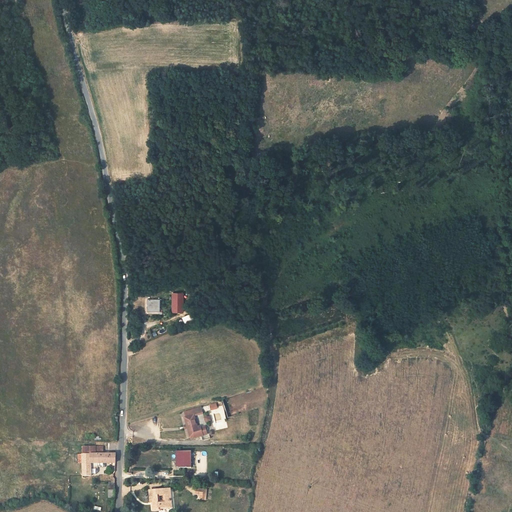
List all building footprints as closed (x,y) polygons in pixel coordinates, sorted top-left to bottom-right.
[(182,292),(171,292),(172,311),(183,310),(182,292)] [(160,300),(147,300),(147,312),(160,312),(160,300)] [(182,317),(184,323),(193,320),(191,314),(182,317)] [(210,405),(211,411),(218,409),(216,403),(210,405)] [(194,414),(185,416),(190,436),(193,437),(203,434),(201,427),(197,428),(194,414)] [(209,415),(203,417),(206,423),(211,421),(209,415)] [(196,452),(180,452),(180,468),(195,469),(196,452)] [(116,453),(93,453),(82,454),(78,454),(78,462),(82,462),(83,482),(92,482),(92,467),(89,466),(89,463),(116,461),(116,458),(116,453)] [(111,484),(106,484),(107,498),(116,498),(116,479),(111,479),(111,484)] [(171,504),(171,499),(172,499),(172,487),(153,488),(153,500),(156,500),(156,508),(161,507),(161,505),(171,504)]
